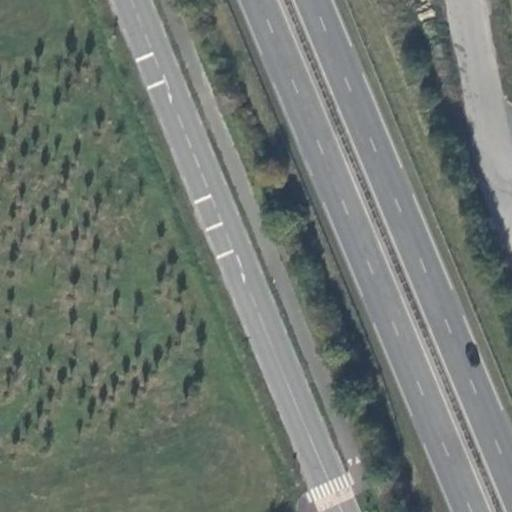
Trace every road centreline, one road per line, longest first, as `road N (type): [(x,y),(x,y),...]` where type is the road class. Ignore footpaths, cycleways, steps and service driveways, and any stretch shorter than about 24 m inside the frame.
road 1 (trunk): [(268,0),(482,511)]
road 2 (tertiary): [(127,0),(336,511)]
road 3 (trunk): [(511,443),(326,0)]
road 4 (unclassified): [(462,0),(490,160)]
